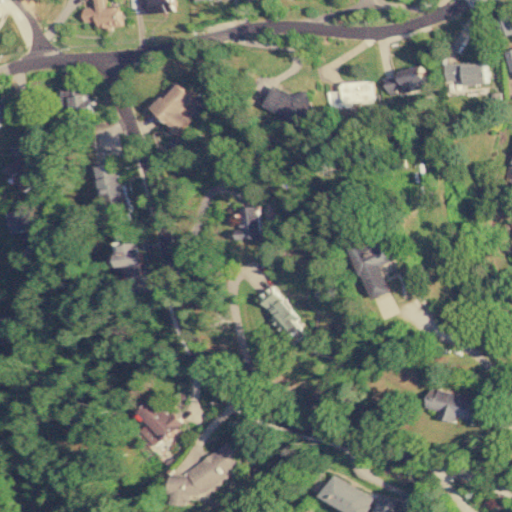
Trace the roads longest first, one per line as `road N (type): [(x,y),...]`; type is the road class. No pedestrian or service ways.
road 1 (residential): [(106,60),(137,127),(192,338),(215,371),(249,402),(306,428),(511,484)]
road 2 (residential): [(0,79),(269,31),(404,30),(469,0)]
road 3 (residential): [(14,73),(49,159),(54,197),(34,332)]
